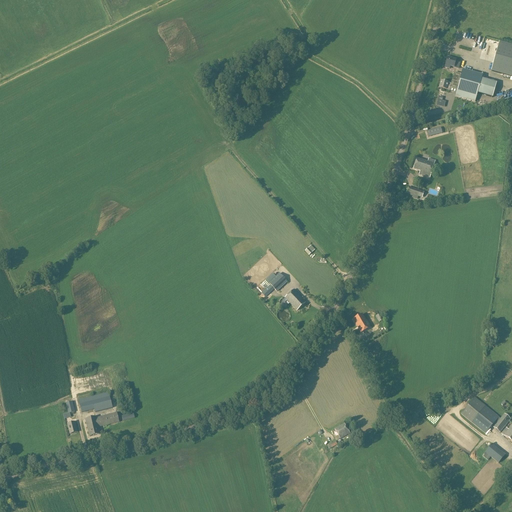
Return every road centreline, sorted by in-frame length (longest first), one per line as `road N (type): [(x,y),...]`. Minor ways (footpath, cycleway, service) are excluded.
road 1 (tertiary): [(0,482),(207,421),(299,352),(343,291),(393,175),(443,0)]
road 2 (track): [(450,511),(332,309)]
